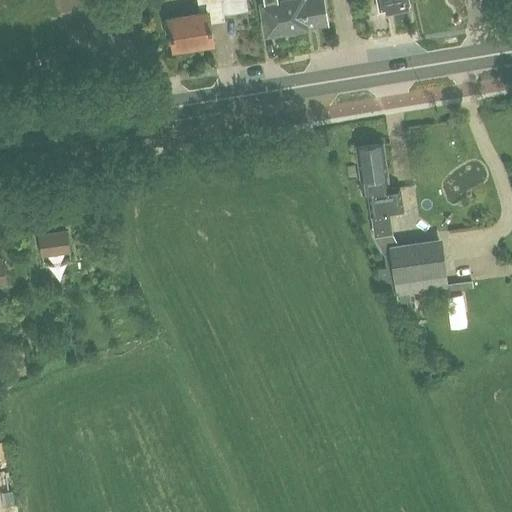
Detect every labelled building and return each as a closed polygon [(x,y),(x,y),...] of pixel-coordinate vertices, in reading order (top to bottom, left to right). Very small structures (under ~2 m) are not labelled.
[(168,18),(174,48),(213,41),(210,23),(225,20),(221,0),(197,0),(199,13),(168,18)] [(221,0),(223,12),(248,8),(246,0),(221,0)] [(261,0),(267,32),(287,29),(281,0),(261,0)] [(281,0),(287,29),(295,27),(296,33),(308,31),(307,25),(306,24),(312,23),(327,20),(323,0),(281,0)] [(408,0),(376,0),(379,10),(409,4),(408,0)] [(387,174),(383,143),(357,146),(361,177),(362,177),(364,192),(368,191),(372,213),(375,232),(389,230),(386,211),(402,209),(399,185),(387,186),(386,174),(387,174)] [(68,230),(38,234),(42,256),(71,252),(68,230)] [(445,271),(442,245),(391,252),(395,278),(445,271)]
